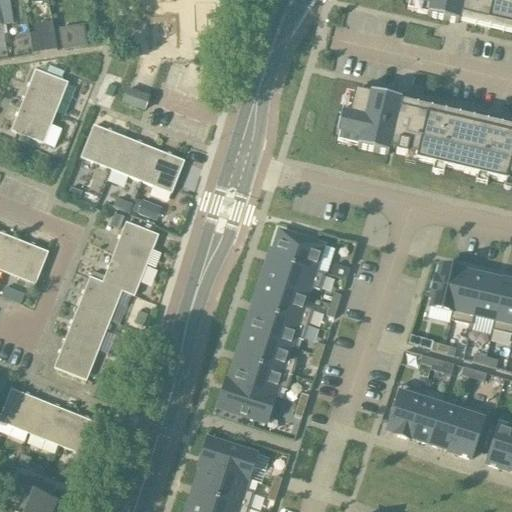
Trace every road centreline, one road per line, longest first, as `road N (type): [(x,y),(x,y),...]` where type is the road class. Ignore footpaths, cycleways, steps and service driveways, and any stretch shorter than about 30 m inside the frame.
road 1 (tertiary): [(131,511),(237,164)]
road 2 (residential): [(409,207),(341,414)]
road 3 (residential): [(511,82),(329,38)]
road 4 (residential): [(15,351),(50,244),(45,222),(0,202)]
road 5 (residential): [(409,207),(237,164)]
road 6 (tertiary): [(237,164),(283,17)]
